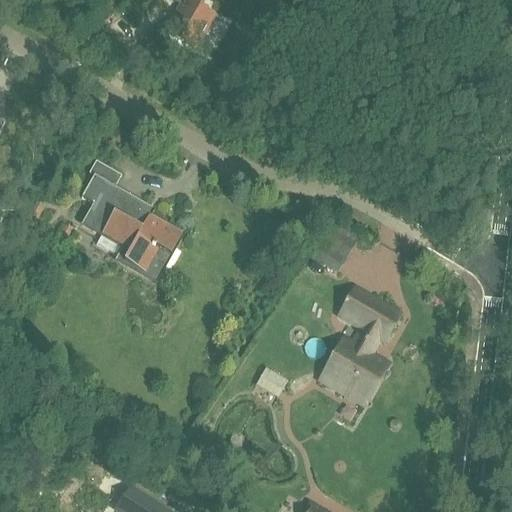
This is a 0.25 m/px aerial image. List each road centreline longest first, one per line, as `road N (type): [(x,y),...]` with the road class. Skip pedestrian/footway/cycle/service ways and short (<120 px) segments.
road 1 (residential): [(0,40),(198,159),(405,225),(463,262),(495,269)]
road 2 (tertiary): [(465,511),(495,269)]
road 3 (tertiary): [(495,269),(511,99)]
